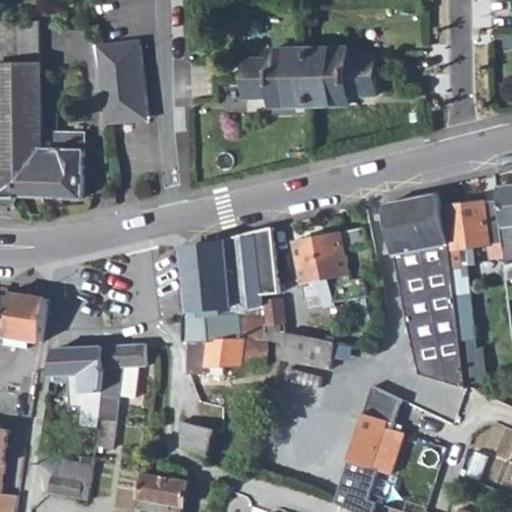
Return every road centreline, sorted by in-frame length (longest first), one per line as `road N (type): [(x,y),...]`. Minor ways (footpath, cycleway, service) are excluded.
road 1 (unknown): [(368,173),(393,296),(395,370),(337,389),(295,460)]
road 2 (tertiary): [(176,219),(467,151)]
road 3 (residential): [(169,0),(176,219)]
road 4 (tertiary): [(0,248),(61,245),(176,219)]
road 5 (residential): [(467,151),(462,0)]
